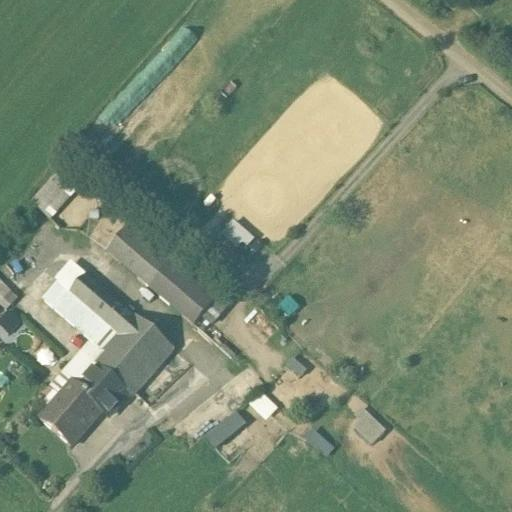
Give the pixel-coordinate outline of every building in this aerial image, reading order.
[(136,127),(148,112),(124,92),(111,107),(136,127)] [(111,108),(98,122),(113,135),(126,121),(111,108)] [(60,171),(30,203),(50,222),(81,190),(60,171)] [(222,297),(135,222),(107,253),(194,328),(222,297)] [(244,253),(255,240),(234,222),(223,234),(244,253)] [(134,321),(73,268),(57,286),(118,338),(134,321)] [(0,306),(8,313),(20,299),(0,281),(0,306)] [(118,338),(94,366),(120,389),(132,399),(174,352),(135,319),(134,321),(118,338)] [(377,372),(387,353),(341,328),(331,347),(377,372)] [(98,369),(79,390),(73,385),(40,423),(71,450),(104,412),(102,410),(120,389),(98,369)] [(366,412),(352,425),(372,447),(386,434),(366,412)] [(215,450),(248,429),(239,415),(206,436),(215,450)] [(326,457),(333,448),(312,432),(305,441),(326,457)]
